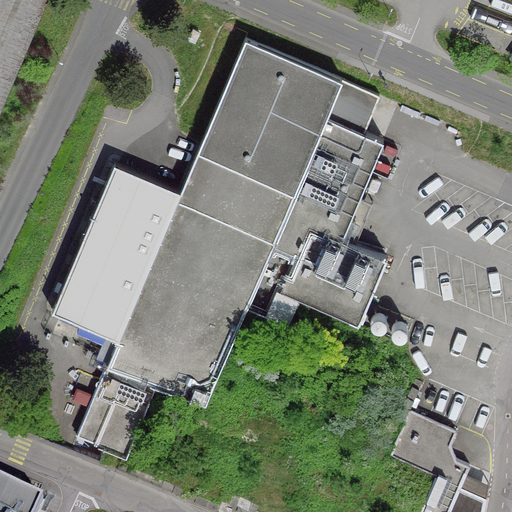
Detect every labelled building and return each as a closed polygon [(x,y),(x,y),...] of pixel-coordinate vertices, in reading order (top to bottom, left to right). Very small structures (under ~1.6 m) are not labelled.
[(0,0),(0,109),(46,0),(0,0)] [(205,133),(183,187),(121,333),(79,433),(124,452),(154,379),(200,398),(249,281),(284,296),(311,232),(323,204),(298,194),(322,138),(342,89),(346,80),(245,38),(205,133)] [(399,113),(342,89),(322,138),(298,194),(323,204),(311,232),(343,245),(399,113)] [(57,306),(121,333),(183,187),(154,175),(118,160),(57,306)] [(343,245),(311,232),(284,296),(361,328),(388,264),(343,245)] [(449,511),(469,464),(456,459),(450,444),(456,428),(411,410),(393,454),(436,471),(418,511),(449,511)] [(0,511),(40,511),(45,503),(0,481),(0,511)] [(233,506),(221,501),(217,511),(218,511),(231,511),(233,509),(232,508),(233,506)]
